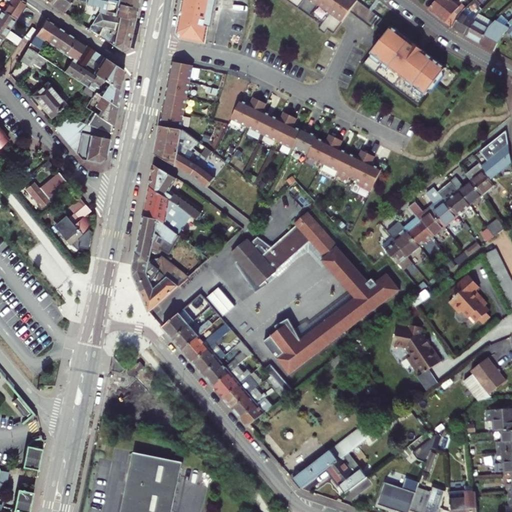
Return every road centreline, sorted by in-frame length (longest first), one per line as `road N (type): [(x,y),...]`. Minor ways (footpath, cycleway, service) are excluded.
road 1 (residential): [(104,273),(285,491),(313,511)]
road 2 (residential): [(159,46),(243,63),(321,99)]
road 3 (residential): [(119,201),(84,180),(0,86)]
road 4 (primary): [(81,425),(104,273)]
road 5 (primary): [(104,273),(66,421)]
road 6 (primary): [(142,66),(119,201)]
road 7 (primary): [(119,201),(155,69)]
road 8 (residential): [(511,71),(400,0)]
road 9 (residential): [(142,66),(31,0)]
